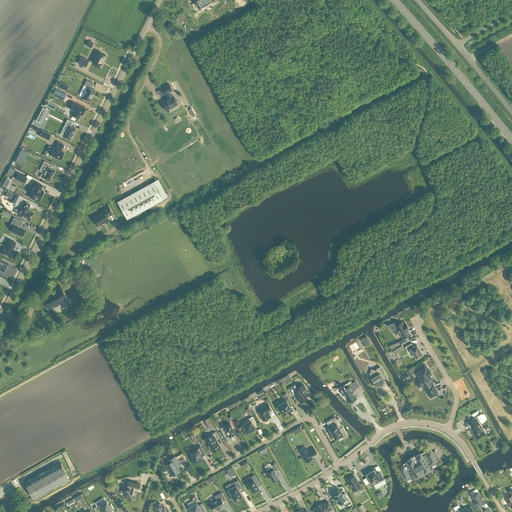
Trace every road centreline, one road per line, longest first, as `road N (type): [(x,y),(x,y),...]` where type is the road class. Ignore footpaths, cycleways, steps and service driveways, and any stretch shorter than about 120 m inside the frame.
road 1 (unclassified): [(0,319),(159,0)]
road 2 (track): [(146,26),(159,48),(126,127),(168,201),(57,259),(35,248)]
road 3 (residential): [(172,495),(303,420),(314,422),(339,466)]
road 4 (secondary): [(511,138),(392,0)]
road 5 (unclassified): [(511,113),(415,0)]
road 6 (residential): [(339,466),(397,425),(446,431)]
